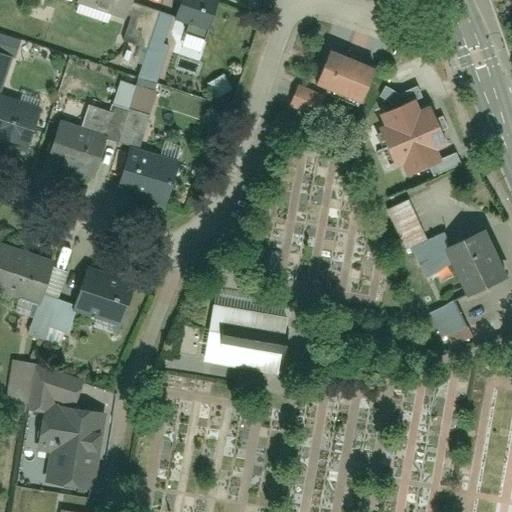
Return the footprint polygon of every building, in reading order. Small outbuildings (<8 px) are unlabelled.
[(116,0),(71,0),(111,14),(116,0)] [(199,0),(161,0),(158,11),(172,15),(167,33),(186,39),(199,0)] [(132,51),(145,8),(123,2),(110,44),(132,51)] [(160,13),(145,8),(132,51),(148,55),(160,13)] [(13,53),(0,48),(0,86),(2,87),(13,53)] [(337,50),(326,78),(372,97),(384,66),(368,60),(371,55),(353,48),(350,55),(337,50)] [(301,87),(296,107),(315,111),(317,102),(327,105),(330,94),(301,87)] [(48,105),(0,89),(0,131),(35,143),(48,105)] [(55,156),(100,170),(112,131),(107,130),(116,101),(100,96),(90,125),(67,118),(55,156)] [(138,103),(117,96),(116,101),(107,130),(112,131),(128,136),(138,103)] [(416,100),(380,115),(385,125),(379,127),(396,168),(402,165),(406,177),(441,163),(436,150),(447,146),(431,106),(420,110),(416,100)] [(151,107),(138,103),(128,136),(141,140),(151,107)] [(184,155),(137,143),(127,185),(174,197),(184,155)] [(419,195),(381,212),(398,253),(406,249),(430,303),(418,307),(437,350),(465,338),(449,301),(500,279),(478,226),(439,242),(419,195)] [(7,244),(0,274),(0,281),(51,293),(60,256),(7,244)] [(99,263),(86,305),(133,320),(147,278),(99,263)] [(79,296),(62,292),(55,325),(72,329),(79,296)] [(58,306),(40,302),(33,335),(51,339),(58,306)] [(288,315),(212,303),(208,329),(184,325),(180,351),(203,355),(202,360),(279,372),(288,315)] [(84,380),(47,367),(39,391),(76,403),(84,380)] [(98,487),(108,413),(43,404),(38,438),(58,441),(53,481),(98,487)]
